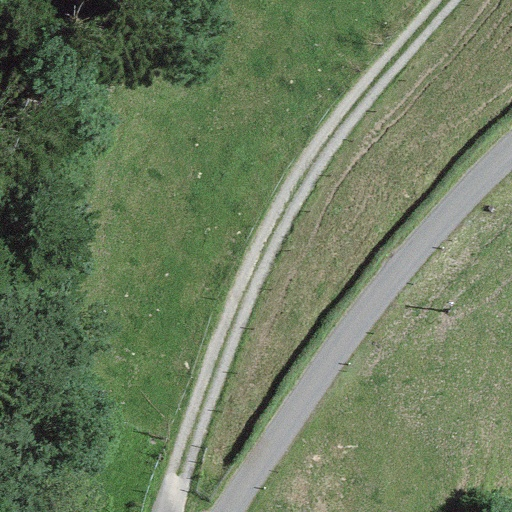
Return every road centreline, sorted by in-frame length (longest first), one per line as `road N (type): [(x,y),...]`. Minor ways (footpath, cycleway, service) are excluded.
road 1 (track): [(168,511),(213,375),(292,203),(320,156),(449,0)]
road 2 (unclassified): [(511,148),(354,326),(228,511)]
